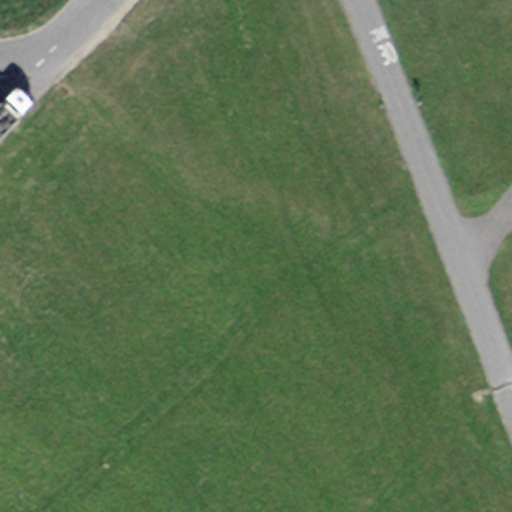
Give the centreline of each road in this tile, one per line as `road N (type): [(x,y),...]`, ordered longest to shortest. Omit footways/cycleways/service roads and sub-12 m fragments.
road 1 (unclassified): [(511,395),(358,0)]
road 2 (unclassified): [(89,0),(0,89)]
